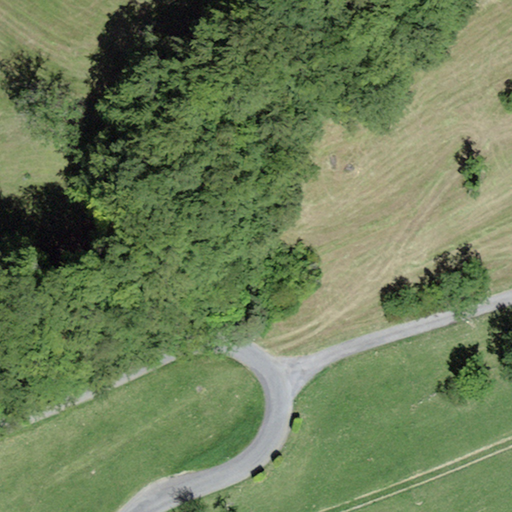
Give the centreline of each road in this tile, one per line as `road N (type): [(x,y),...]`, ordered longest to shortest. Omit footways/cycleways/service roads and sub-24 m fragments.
road 1 (tertiary): [(136,511),(244,463),(261,445),(278,401),(261,366),(224,349),(184,351),(0,426)]
road 2 (track): [(273,380),(511,297)]
road 3 (track): [(334,511),(511,441)]
